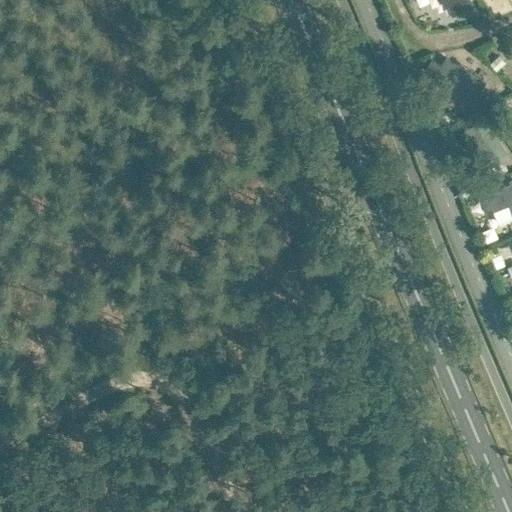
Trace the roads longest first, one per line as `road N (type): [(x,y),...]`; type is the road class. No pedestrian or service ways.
road 1 (secondary): [(508,511),(291,0)]
road 2 (unknown): [(0,431),(172,335),(246,511)]
